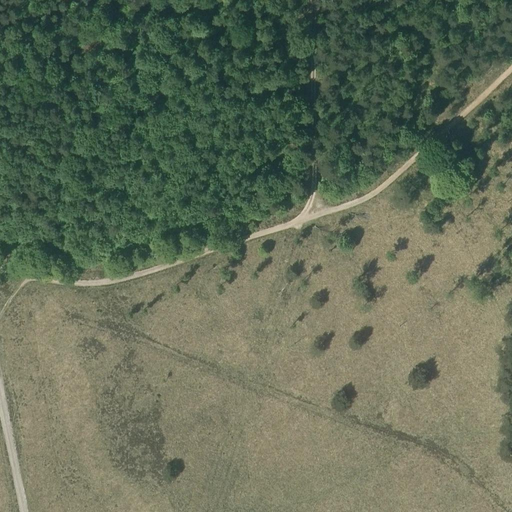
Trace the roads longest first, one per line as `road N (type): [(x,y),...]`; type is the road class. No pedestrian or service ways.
road 1 (track): [(0,268),(104,281),(336,210),(384,185),(511,69)]
road 2 (track): [(297,224),(312,183),(312,0)]
